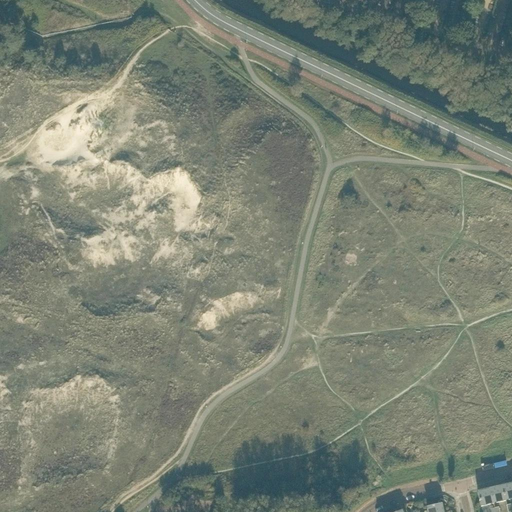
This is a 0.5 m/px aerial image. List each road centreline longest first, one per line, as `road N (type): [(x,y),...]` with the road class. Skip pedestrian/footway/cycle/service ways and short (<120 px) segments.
road 1 (unknown): [(107,511),(171,461),(214,392),(264,361),(281,339),(323,158),(306,126),(160,14),(39,41),(0,22)]
road 2 (tertiary): [(194,0),(239,30),(511,161)]
